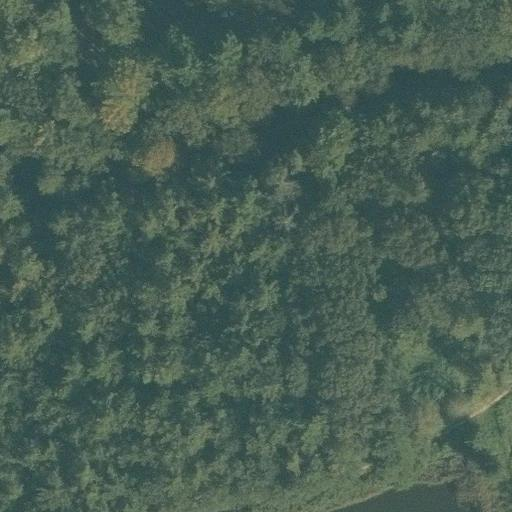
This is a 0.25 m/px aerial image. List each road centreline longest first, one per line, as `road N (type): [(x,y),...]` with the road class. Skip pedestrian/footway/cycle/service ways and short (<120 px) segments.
road 1 (track): [(0,212),(511,56)]
road 2 (track): [(511,381),(421,447),(329,483),(205,511)]
road 3 (secondary): [(0,80),(261,0)]
